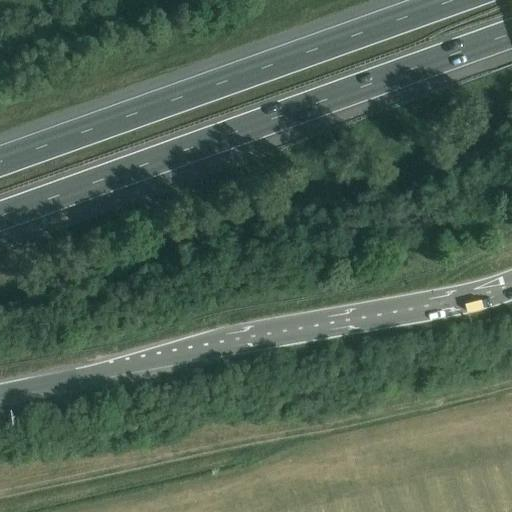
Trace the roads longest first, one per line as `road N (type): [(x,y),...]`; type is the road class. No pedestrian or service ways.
road 1 (motorway): [(0,214),(511,30)]
road 2 (motorway): [(0,392),(511,283)]
road 3 (motorway): [(449,0),(0,160)]
